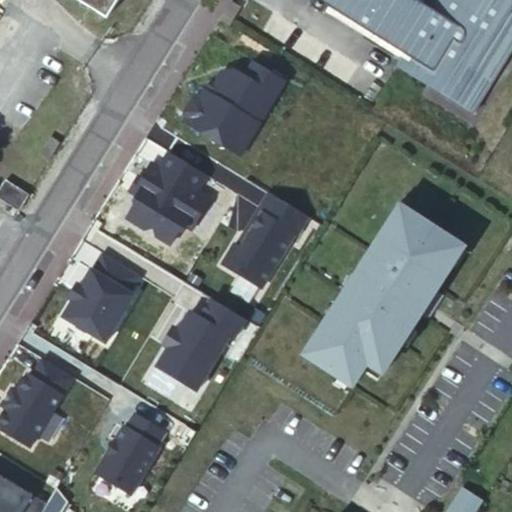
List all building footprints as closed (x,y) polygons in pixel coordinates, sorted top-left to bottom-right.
[(61,0),(61,1),(107,29),(124,0),(61,0)] [(511,0),(309,0),(321,8),(325,2),(400,50),(392,63),(467,111),(511,39),(511,0)] [(226,22),(236,28),(247,10),(237,4),(226,22)] [(185,120),(239,154),(285,81),(242,55),(217,95),(206,88),(203,93),(196,94),(186,109),(185,120)] [(47,171),(58,153),(48,147),(37,165),(47,171)] [(205,194),(166,171),(157,186),(151,182),(141,198),(145,200),(136,216),(133,220),(135,221),(125,238),(143,249),(152,247),(154,255),(168,264),(178,247),(182,249),(185,243),(200,219),(198,212),(195,210),(205,194)] [(0,209),(16,220),(26,204),(4,190),(0,196),(0,209)] [(310,217),(272,194),(261,213),(265,216),(244,250),(240,247),(238,246),(226,266),(263,289),(296,235),(298,236),(310,217)] [(141,198),(137,195),(127,211),(136,216),(145,200),(141,198)] [(208,218),(198,212),(200,219),(185,243),(190,247),(208,218)] [(265,216),(261,213),(240,247),(244,250),(265,216)] [(447,267),(459,249),(401,213),(390,231),(387,229),(304,359),(352,389),(366,366),(381,375),(420,315),(417,313),(423,304),(433,310),(441,297),(434,293),(450,269),(447,267)] [(99,274),(71,321),(114,347),(142,300),(99,274)] [(247,320),(213,300),(201,319),(191,313),(158,368),(198,392),(231,338),(235,340),(247,320)] [(69,399),(39,381),(28,400),(24,397),(13,415),(8,412),(0,425),(0,430),(3,432),(0,437),(0,454),(27,471),(69,399)] [(166,433),(136,415),(128,429),(125,427),(116,444),(118,445),(111,456),(109,454),(98,473),(133,495),(161,449),(158,447),(166,433)] [(43,511),(48,504),(0,476),(0,511),(43,511)] [(463,486),(446,511),(476,511),(484,500),(463,486)]
